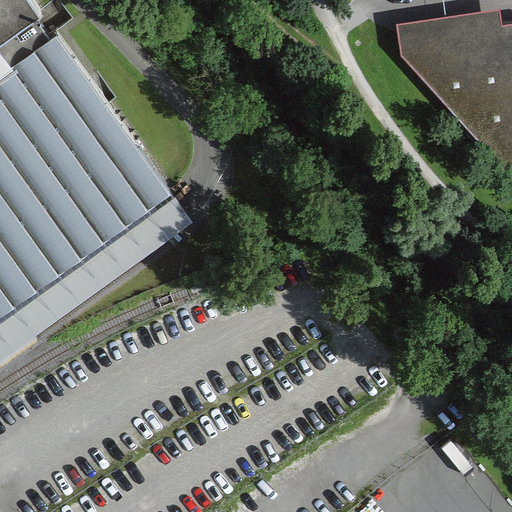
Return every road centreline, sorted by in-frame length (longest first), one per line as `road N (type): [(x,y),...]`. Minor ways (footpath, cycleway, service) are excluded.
road 1 (track): [(511,268),(386,123),(317,0)]
road 2 (track): [(361,84),(262,0)]
